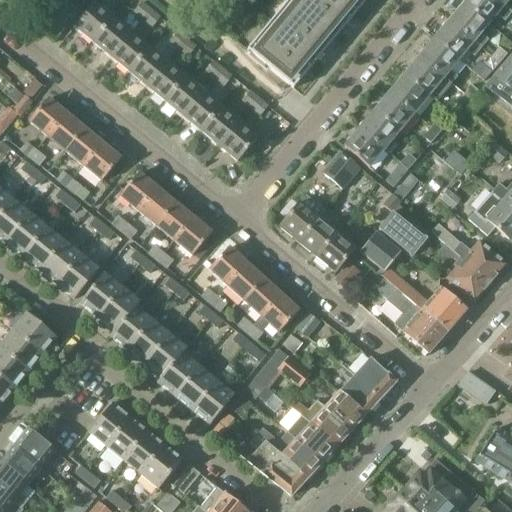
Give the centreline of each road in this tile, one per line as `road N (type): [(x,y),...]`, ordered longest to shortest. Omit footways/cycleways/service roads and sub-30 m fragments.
road 1 (residential): [(239,215),(0,18)]
road 2 (residential): [(239,215),(415,0)]
road 3 (residential): [(278,511),(194,448),(187,431),(77,338)]
road 4 (residential): [(429,386),(239,215)]
road 5 (residential): [(312,511),(429,386)]
road 6 (residential): [(0,441),(77,338)]
road 7 (residential): [(429,386),(511,293)]
